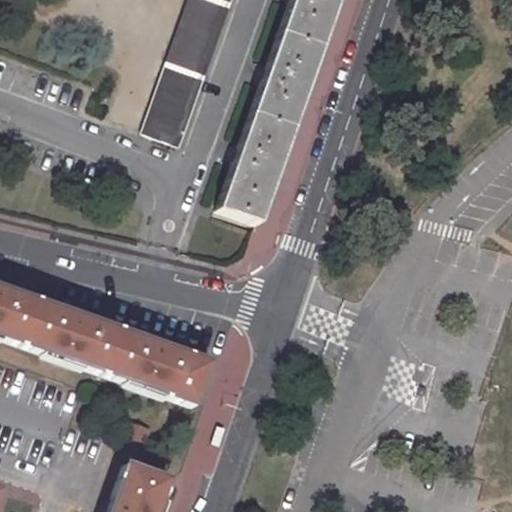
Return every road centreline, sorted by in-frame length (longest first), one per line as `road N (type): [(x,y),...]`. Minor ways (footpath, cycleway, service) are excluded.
road 1 (tertiary): [(385,0),(278,307)]
road 2 (unclassified): [(278,307),(0,243)]
road 3 (tertiary): [(278,307),(210,511)]
